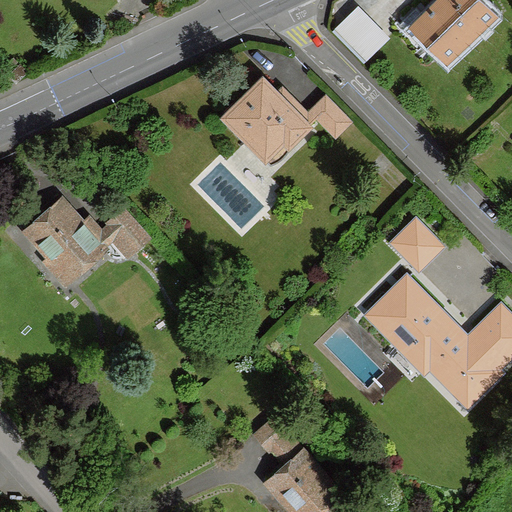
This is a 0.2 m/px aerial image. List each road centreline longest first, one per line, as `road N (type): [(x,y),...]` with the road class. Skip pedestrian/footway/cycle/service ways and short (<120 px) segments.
road 1 (residential): [(270,0),(511,249)]
road 2 (tertiary): [(264,0),(0,127)]
